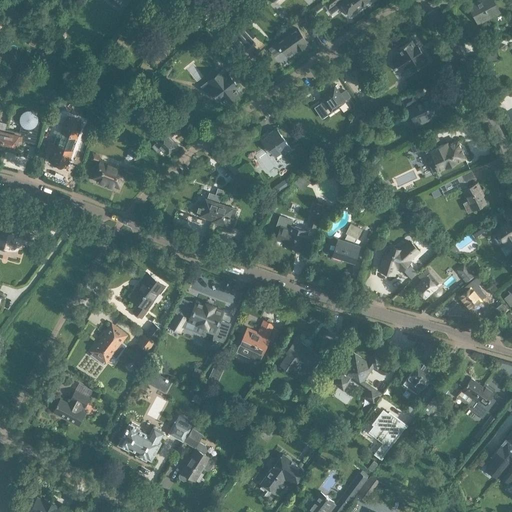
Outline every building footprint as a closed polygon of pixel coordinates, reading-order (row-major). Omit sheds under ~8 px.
[(343,0),(339,3),(350,16),(362,7),(360,5),(366,0),(343,0)] [(478,25),(500,12),(493,0),(477,0),(467,5),(478,25)] [(194,32),(211,13),(203,5),(186,24),(194,32)] [(208,22),(215,29),(227,17),(221,10),(208,22)] [(299,20),(306,30),(315,23),(307,13),(299,20)] [(297,28),(277,42),(268,48),(274,56),(283,50),(287,55),(296,49),(297,50),(306,44),(305,42),(307,41),(297,28)] [(65,31),(61,29),(57,36),(63,40),(66,37),(65,31)] [(125,40),(119,36),(112,46),(122,54),(126,49),(121,45),(125,40)] [(41,43),(32,37),(28,43),(33,46),(37,49),(41,43)] [(417,45),(415,47),(411,40),(397,49),(400,55),(391,60),(394,65),(393,66),(395,68),(396,68),(399,72),(408,66),(411,71),(425,62),(421,56),(423,54),(417,45)] [(54,46),(41,48),(42,61),(56,59),(54,46)] [(224,62),(232,72),(238,67),(230,58),(224,62)] [(221,70),(207,81),(212,87),(210,89),(219,100),(221,98),(226,104),(240,93),(233,84),(235,83),(229,74),(226,76),(221,70)] [(320,96),(332,112),(340,107),(339,105),(344,101),(334,86),(320,96)] [(69,90),(59,99),(66,106),(76,97),(69,90)] [(413,96),(411,96),(410,93),(400,98),(405,107),(416,102),(413,96)] [(444,110),(437,94),(407,107),(414,124),(444,110)] [(362,105),(369,116),(379,109),(372,98),(362,105)] [(5,132),(2,148),(18,152),(19,152),(21,140),(38,144),(43,122),(38,121),(38,118),(37,116),(36,114),(34,112),(32,111),(30,110),(27,110),(25,111),(23,112),(21,114),(20,116),(19,119),(20,121),(20,124),(21,125),(19,132),(6,129),(5,132)] [(364,112),(355,118),(359,125),(368,119),(364,112)] [(53,143),(48,141),(45,152),(51,154),(49,161),(57,164),(57,165),(58,166),(58,167),(59,168),(60,168),(62,168),(63,167),(63,166),(67,167),(73,151),(72,151),(82,123),(66,117),(61,132),(62,133),(60,138),(56,137),(53,143)] [(166,127),(162,132),(164,134),(155,143),(166,154),(168,152),(170,153),(173,150),(172,148),(177,144),(171,138),(177,131),(171,126),(168,129),(166,127)] [(268,147),(275,157),(281,153),(282,155),(291,149),(276,128),(268,133),(267,131),(259,137),(266,148),(268,147)] [(439,141),(436,134),(411,146),(414,153),(424,148),(429,160),(428,161),(433,173),(437,170),(438,171),(446,167),(457,162),(465,158),(464,155),(465,154),(463,149),(461,149),(457,140),(448,145),(447,142),(438,146),(436,143),(439,141)] [(96,162),(98,154),(92,152),(90,159),(96,162)] [(106,162),(99,159),(93,178),(99,180),(99,182),(100,182),(103,183),(105,182),(106,183),(107,183),(108,185),(111,186),(112,186),(113,185),(119,187),(125,169),(119,167),(119,168),(113,165),(112,165),(106,163),(105,163),(106,162)] [(137,170),(131,167),(129,174),(134,177),(134,176),(135,176),(137,170)] [(294,182),(302,190),(311,181),(302,173),(294,182)] [(237,192),(247,183),(239,174),(229,182),(237,192)] [(461,186),(468,200),(463,203),(468,213),(473,210),(473,209),(485,203),(475,184),(468,187),(465,180),(464,181),(461,175),(457,177),(461,186)] [(444,195),(461,186),(457,177),(439,186),(444,195)] [(276,194),(288,185),(284,179),(271,188),(276,194)] [(363,194),(369,188),(364,183),(358,189),(363,194)] [(431,192),(434,198),(442,193),(439,188),(431,192)] [(202,206),(199,205),(196,213),(212,219),(212,220),(218,203),(205,199),(202,206)] [(308,226),(315,228),(320,213),(324,215),(327,206),(314,202),(310,212),(312,213),(308,226)] [(234,219),(232,218),(236,209),(218,203),(212,220),(232,227),(234,219)] [(276,225),(280,227),(275,240),(283,242),(282,245),(302,251),(308,231),(291,225),(293,219),(279,215),(276,225)] [(0,246),(5,248),(7,251),(11,250),(14,251),(17,249),(19,242),(26,244),(27,245),(28,244),(29,244),(30,243),(31,243),(31,241),(32,241),(32,240),(32,239),(31,238),(31,237),(30,236),(29,235),(25,234),(28,225),(13,220),(10,231),(0,227),(0,246)] [(495,229),(496,231),(494,232),(493,233),(492,234),(492,235),(492,236),(497,244),(498,244),(499,244),(501,244),(502,243),(505,241),(511,251),(511,250),(511,227),(507,221),(495,229)] [(337,237),(331,259),(341,263),(342,258),(354,262),(360,245),(354,243),(355,238),(357,239),(362,229),(350,223),(345,233),(347,234),(344,240),(337,237)] [(474,237),(488,228),(484,223),(471,232),(474,237)] [(411,260),(421,251),(409,239),(400,248),(388,244),(386,251),(383,250),(377,270),(395,276),(396,271),(401,273),(402,271),(412,261),(411,260)] [(452,254),(461,252),(454,243),(448,248),(452,254)] [(467,266),(466,265),(457,272),(466,283),(468,282),(477,274),(469,264),(467,266)] [(404,271),(409,276),(415,270),(410,265),(404,271)] [(428,267),(423,272),(418,276),(422,280),(414,287),(424,298),(431,292),(433,294),(434,295),(436,296),(437,295),(439,295),(440,293),(440,292),(440,290),(439,289),(437,287),(442,283),(428,267)] [(142,279),(129,297),(147,310),(159,293),(160,294),(166,285),(147,271),(141,278),(142,279)] [(477,274),(468,282),(472,286),(480,280),(479,279),(481,278),(482,277),(479,273),(477,274)] [(481,300),(470,287),(458,297),(469,310),(481,300)] [(187,319),(216,330),(215,334),(225,338),(231,323),(220,319),(223,311),(196,301),(195,303),(182,298),(175,312),(177,313),(187,319)] [(506,309),(502,303),(493,310),(498,316),(506,309)] [(180,332),(187,319),(177,313),(169,326),(180,332)] [(271,337),(270,337),(269,336),(274,324),(263,319),(258,331),(247,326),(238,345),(262,356),(270,338),(271,337)] [(154,322),(146,333),(155,340),(163,330),(154,322)] [(91,351),(92,352),(90,355),(103,364),(105,361),(106,363),(111,355),(116,359),(126,345),(122,342),(127,334),(112,323),(106,331),(104,329),(99,336),(101,337),(91,351)] [(154,341),(144,334),(137,344),(146,351),(154,341)] [(286,353),(288,354),(280,365),(289,371),(297,360),(311,370),(320,357),(296,339),(286,353)] [(134,353),(143,359),(148,353),(139,347),(134,353)] [(355,355),(342,372),(338,379),(344,383),(349,377),(367,390),(362,396),(372,403),(379,393),(362,381),(373,366),(377,368),(382,360),(374,355),(368,364),(355,355)] [(435,371),(420,360),(406,378),(407,378),(403,383),(417,394),(421,389),(422,389),(435,371)] [(214,364),(209,376),(219,380),(224,368),(214,364)] [(203,370),(195,367),(191,378),(200,381),(203,370)] [(143,380),(150,384),(156,372),(149,368),(143,380)] [(468,405),(482,385),(471,377),(470,378),(463,373),(456,382),(463,387),(456,396),(468,405)] [(444,383),(435,395),(441,399),(449,388),(444,383)] [(482,385),(468,405),(467,406),(482,418),(496,400),(491,396),(495,391),(484,383),(482,385)] [(69,404),(59,398),(52,412),(78,425),(85,412),(81,410),(82,407),(84,408),(89,398),(74,390),(69,399),(71,400),(69,404)] [(442,402),(434,396),(423,410),(429,414),(434,407),(438,408),(442,402)] [(388,414),(383,410),(373,424),(375,425),(370,432),(383,442),(375,453),(380,457),(406,425),(389,412),(388,414)] [(193,421),(179,414),(168,433),(183,441),(193,421)] [(480,441),(496,419),(491,415),(474,436),(480,441)] [(268,435),(277,423),(269,419),(261,430),(268,435)] [(140,426),(132,422),(130,424),(128,423),(126,426),(128,427),(119,444),(121,445),(120,447),(125,449),(126,448),(128,449),(129,447),(137,452),(136,454),(139,455),(138,457),(143,459),(143,458),(146,459),(147,457),(151,460),(157,448),(159,448),(161,445),(159,444),(160,442),(159,441),(164,432),(154,426),(149,436),(146,434),(146,432),(142,430),(141,431),(139,430),(140,429),(139,429),(140,426)] [(195,448),(180,472),(178,475),(179,478),(183,481),(186,480),(188,477),(195,481),(204,468),(207,470),(210,470),(214,462),(214,460),(210,458),(211,457),(205,453),(207,450),(206,445),(199,441),(203,434),(193,428),(184,441),(195,448)] [(511,428),(505,437),(511,442),(510,443),(507,440),(503,445),(501,443),(490,456),(491,457),(485,464),(487,466),(484,469),(497,479),(500,476),(511,485),(510,485),(511,487),(511,428)] [(311,463),(318,453),(314,451),(307,460),(311,463)] [(265,474),(266,476),(260,483),(273,493),(286,477),(290,479),(289,480),(295,484),(305,470),(299,466),(291,460),(291,458),(286,455),(284,455),(282,454),(279,455),(276,459),(276,462),(271,469),(269,469),(265,474)] [(341,511),(367,478),(359,471),(335,504),(336,505),(330,511),(341,511)] [(451,471),(447,477),(451,479),(455,473),(451,471)] [(366,502),(376,489),(375,487),(380,481),(371,474),(356,495),(366,502)] [(325,511),(326,511),(327,511),(330,511),(336,505),(335,504),(333,502),(334,501),(321,491),(305,511),(325,511)] [(61,511),(63,511),(55,507),(56,505),(46,500),(45,502),(38,497),(37,499),(35,498),(33,502),(35,503),(30,511),(61,511)]
